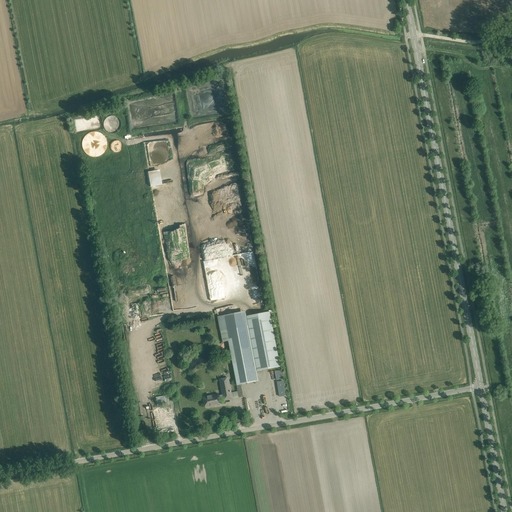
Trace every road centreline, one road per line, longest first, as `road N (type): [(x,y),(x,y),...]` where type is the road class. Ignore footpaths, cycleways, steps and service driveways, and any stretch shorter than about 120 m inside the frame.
road 1 (unclassified): [(0,475),(480,387)]
road 2 (tertiary): [(480,387),(414,35)]
road 3 (tertiary): [(504,511),(480,387)]
